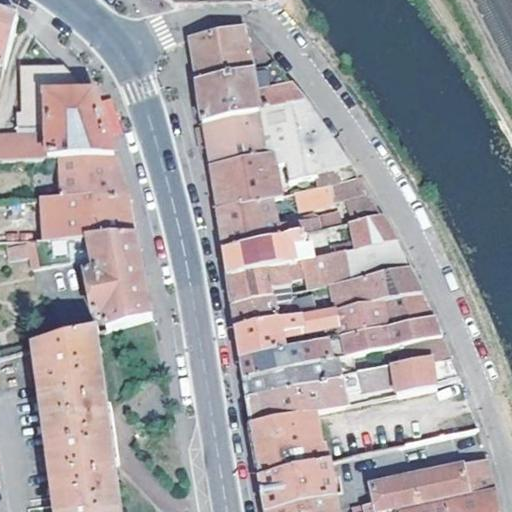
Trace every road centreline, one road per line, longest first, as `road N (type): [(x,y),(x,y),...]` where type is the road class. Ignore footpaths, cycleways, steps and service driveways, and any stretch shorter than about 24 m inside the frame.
road 1 (residential): [(511,497),(468,357),(412,235),(330,106),(268,29),(210,19),(115,45)]
road 2 (secondary): [(226,511),(183,248),(142,91),(115,45)]
road 3 (track): [(436,0),(511,126)]
